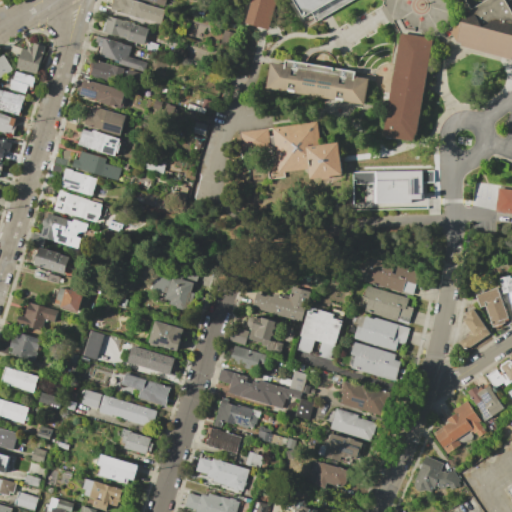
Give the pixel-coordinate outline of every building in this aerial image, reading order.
[(133,0),(165,10),(160,25),(110,9),(113,0),(133,0)] [(268,29),(276,0),(253,0),(246,24),(254,26),(268,29)] [(292,0),(355,0),(316,23),(310,13),(302,17),(292,0)] [(448,30),(454,42),(460,44),(459,46),(510,60),(511,57),(511,16),(511,15),(502,0),(484,0),(471,9),(467,14),(465,23),(458,21),(448,30)] [(108,16),(149,29),(144,45),(101,32),(104,22),(106,23),(108,16)] [(225,31),(235,34),(231,49),(220,45),(225,31)] [(398,35),(431,40),(416,143),(383,138),(398,35)] [(98,36),(131,47),(128,56),(147,62),(144,72),(112,62),(113,60),(95,54),(98,44),(96,43),(98,36)] [(148,42),(158,45),(155,52),(146,49),(148,42)] [(46,47),(37,75),(16,68),(23,48),(27,50),(26,48),(32,46),(33,47),(33,43),(46,47)] [(0,57),(3,55),(13,70),(0,78),(0,57)] [(94,60),(122,69),(118,83),(90,74),(89,78),(79,75),(80,71),(86,73),(88,67),(89,67),(91,61),(93,62),(94,60)] [(363,103),(367,78),(354,76),(355,71),(285,60),(284,65),(270,63),(266,87),(363,103)] [(189,67),(198,69),(201,78),(195,84),(186,82),(183,74),(189,67)] [(16,72),(36,77),(30,95),(10,89),(12,85),(10,85),(11,79),(13,80),(16,72)] [(84,79),(126,92),(120,109),(98,102),(99,100),(79,94),(84,79)] [(0,89),(18,95),(18,94),(25,96),(22,106),(24,106),(22,111),(21,111),(19,116),(0,110),(0,89)] [(154,100),(162,102),(160,110),(152,108),(154,100)] [(189,104),(197,106),(195,112),(187,110),(189,104)] [(166,105),(175,107),(173,115),(164,112),(166,105)] [(93,106),(126,117),(120,136),(83,124),(86,114),(90,115),(93,106)] [(0,113),(8,115),(8,116),(16,119),(14,125),(16,126),(13,136),(0,131),(0,113)] [(66,121),(77,124),(75,131),(64,128),(66,121)] [(240,132),(316,121),(320,145),(338,142),(343,175),(309,180),(308,169),(284,173),(285,178),(267,181),(263,151),(243,153),(240,132)] [(195,122),(208,125),(205,137),(192,134),(195,122)] [(83,130),(91,132),(91,130),(115,138),(112,147),(110,146),(107,155),(78,145),(83,130)] [(175,131),(183,133),(182,139),(174,136),(175,131)] [(0,139),(10,142),(7,152),(2,150),(0,157),(0,139)] [(196,140),(202,142),(199,152),(192,150),(196,140)] [(81,151),(106,159),(105,164),(121,169),(117,181),(71,167),(74,158),(78,159),(81,151)] [(56,157),(66,160),(64,166),(54,163),(56,157)] [(145,168),(148,157),(165,162),(162,173),(145,168)] [(53,164),(63,167),(61,174),(51,171),(53,164)] [(349,170),(436,167),(438,216),(350,219),(349,170)] [(66,169),(97,178),(92,196),(61,186),(66,169)] [(47,186),(57,190),(56,195),(45,192),(47,186)] [(498,188),(511,190),(511,214),(495,212),(498,188)] [(60,190),(64,191),(64,192),(102,204),(100,214),(97,222),(54,209),(50,204),(52,197),(59,195),(60,190)] [(172,190),(179,192),(177,201),(169,199),(172,190)] [(138,191),(145,193),(143,200),(136,198),(138,191)] [(147,193),(177,203),(174,213),(144,203),(147,193)] [(48,212),(87,224),(86,228),(100,232),(98,241),(84,237),(80,249),(41,237),(44,225),(42,225),(44,218),(46,219),(48,212)] [(39,247),(60,253),(59,255),(68,257),(63,275),(33,266),(34,262),(31,261),(33,254),(36,255),(39,247)] [(372,258),(420,273),(412,296),(395,291),(395,292),(391,291),(391,290),(380,286),(379,288),(372,286),(372,284),(364,282),(372,258)] [(34,268),(49,272),(48,274),(46,281),(32,276),(34,268)] [(157,273),(171,278),(172,276),(194,283),(191,291),(195,293),(191,308),(186,307),(185,311),(160,303),(163,293),(152,289),(157,273)] [(48,274),(60,277),(60,279),(63,279),(62,283),(58,282),(58,284),(46,281),(48,274)] [(508,275),(509,278),(511,277),(511,310),(511,308),(510,309),(509,306),(511,305),(508,291),(502,293),(498,277),(508,275)] [(251,307),(256,292),(271,297),(273,295),(281,297),(284,294),(289,296),(292,287),(301,289),(310,279),(322,290),(302,313),(283,318),(251,307)] [(368,286),(409,299),(407,305),(414,307),(409,325),(364,311),(368,299),(364,297),(368,286)] [(59,287),(84,294),(79,309),(83,310),(81,316),(53,307),(56,297),(52,296),(54,289),(58,290),(59,287)] [(497,288),(508,318),(504,320),(505,323),(492,327),(484,306),(480,307),(476,296),(497,288)] [(92,293),(98,295),(97,301),(90,299),(92,293)] [(119,297),(128,300),(125,309),(116,307),(119,297)] [(28,301),(58,311),(54,322),(46,320),(42,332),(16,324),(19,315),(23,316),(28,301)] [(473,307),(478,315),(477,315),(490,334),(463,352),(457,343),(469,335),(467,332),(469,330),(463,320),(467,317),(464,313),(473,307)] [(297,350),(308,314),(310,315),(312,311),(319,314),(321,310),(331,313),(333,308),(346,312),(331,360),(317,356),(321,342),(315,340),(310,354),(297,350)] [(255,314),(280,322),(274,340),(284,343),(279,358),(259,351),(262,344),(247,339),(251,327),(247,326),(250,316),(254,317),(255,314)] [(366,315),(410,328),(405,344),(398,342),(396,350),(353,337),(357,326),(362,328),(366,315)] [(156,321),(184,329),(177,351),(158,345),(158,347),(150,345),(151,343),(149,343),(156,321)] [(229,341),(233,326),(249,331),(244,345),(229,341)] [(103,334),(89,330),(82,356),(95,360),(103,334)] [(7,353),(14,331),(41,340),(34,362),(7,353)] [(354,342),(396,355),(394,360),(401,362),(395,382),(351,368),(352,366),(348,365),(354,342)] [(133,346),(175,359),(170,375),(128,362),(133,346)] [(234,346),(266,356),(263,366),(258,364),(256,373),(228,364),(234,346)] [(71,354),(77,356),(75,363),(69,361),(71,354)] [(494,369),(498,375),(500,373),(499,372),(500,371),(498,368),(498,365),(505,360),(509,361),(509,362),(511,360),(511,379),(508,382),(505,379),(492,387),(484,376),(494,369)] [(0,383),(5,367),(38,377),(36,384),(39,385),(38,389),(35,388),(34,393),(0,383)] [(228,393),(231,384),(217,380),(221,368),(289,389),(302,393),(300,398),(295,413),(228,393)] [(289,389),(294,371),(307,375),(302,393),(289,389)] [(125,374),(171,388),(165,407),(136,398),(139,390),(122,385),(125,374)] [(344,381),(360,386),(361,383),(388,392),(387,394),(391,396),(385,417),(339,403),(342,394),(340,394),(344,381)] [(488,384),(504,408),(485,420),(467,392),(476,386),(479,390),(488,384)] [(85,390),(102,395),(97,409),(81,404),(85,390)] [(42,392),(63,398),(60,409),(38,402),(42,392)] [(103,395),(157,411),(152,428),(98,412),(103,395)] [(221,398),(229,400),(229,403),(235,405),(236,404),(261,411),(255,429),(248,427),(247,430),(223,422),(221,428),(213,425),(221,398)] [(300,398),(314,402),(308,420),(294,416),(295,413),(300,398)] [(0,399),(33,409),(29,420),(26,419),(24,425),(0,417),(0,399)] [(69,401),(76,403),(74,411),(67,409),(69,401)] [(467,401),(485,428),(484,429),(486,432),(479,437),(477,434),(447,454),(433,433),(449,422),(446,419),(456,413),(454,410),(467,401)] [(336,409),(359,416),(358,417),(376,423),(371,442),(329,429),(336,409)] [(41,426),(54,430),(50,442),(37,438),(41,426)] [(273,435),(271,443),(257,439),(259,432),(258,432),(259,426),(271,429),(269,434),(273,435)] [(0,428),(18,434),(13,449),(0,445),(0,428)] [(212,428),(214,429),(214,428),(220,430),(220,431),(225,432),(226,430),(228,431),(228,433),(241,437),(236,454),(205,444),(208,435),(210,436),(212,428)] [(123,429),(131,431),(131,432),(151,438),(149,443),(153,444),(151,452),(147,450),(146,455),(123,448),(124,443),(121,442),(122,439),(120,438),(123,429)] [(331,433),(363,443),(357,462),(342,457),(340,462),(318,455),(321,444),(327,446),(331,433)] [(287,439),(285,447),(271,443),(273,435),(287,439)] [(288,438),(296,440),(293,450),(285,447),(287,439),(288,438)] [(59,442),(69,445),(67,450),(57,446),(59,442)] [(34,447),(47,451),(43,463),(30,460),(34,447)] [(249,451),(263,456),(259,468),(245,464),(249,451)] [(0,452),(12,456),(6,474),(0,472),(0,452)] [(101,454),(138,466),(133,483),(128,481),(127,485),(98,476),(100,469),(96,468),(101,454)] [(212,458),(249,470),(246,482),(247,482),(246,486),(244,486),(243,492),(208,481),(209,477),(207,476),(207,475),(195,471),(200,456),(212,460),(212,458)] [(426,456),(444,464),(441,471),(445,471),(447,472),(453,470),(460,482),(457,483),(459,486),(451,490),(449,487),(446,487),(446,489),(438,489),(435,486),(433,489),(431,493),(424,490),(421,491),(418,491),(416,489),(414,485),(413,485),(426,456)] [(314,460),(349,471),(344,489),(326,484),(325,489),(307,484),(314,460)] [(63,469),(80,475),(78,481),(61,476),(63,469)] [(26,474),(43,480),(41,488),(23,483),(26,474)] [(0,479),(16,484),(13,494),(10,493),(8,497),(1,494),(0,497),(0,479)] [(86,479),(124,490),(118,507),(108,504),(106,511),(91,507),(93,500),(83,497),(85,490),(83,489),(86,479)] [(18,492),(39,498),(35,511),(32,511),(14,506),(18,492)] [(185,507),(189,493),(200,497),(201,494),(208,496),(209,492),(239,501),(235,511),(192,511),(193,510),(185,507)] [(51,497),(58,500),(58,499),(74,503),(71,511),(66,511),(65,511),(50,511),(47,511),(51,497)] [(259,501),(269,504),(266,511),(251,511),(253,509),(256,510),(257,508),(253,507),(255,502),(258,503),(259,501)]
